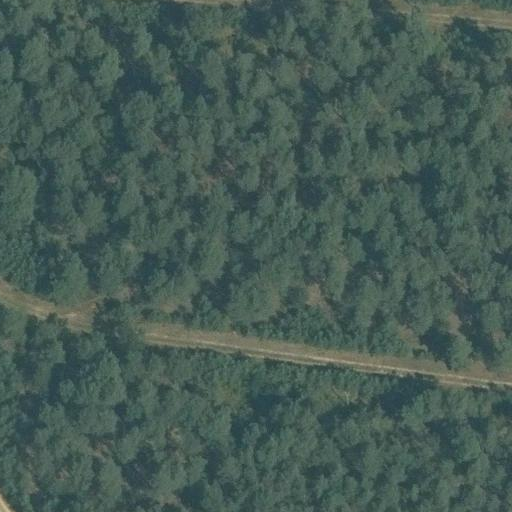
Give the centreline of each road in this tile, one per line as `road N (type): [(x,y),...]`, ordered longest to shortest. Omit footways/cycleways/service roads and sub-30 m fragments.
road 1 (track): [(0,292),(40,316),(107,333),(511,390)]
road 2 (track): [(230,0),(511,27)]
